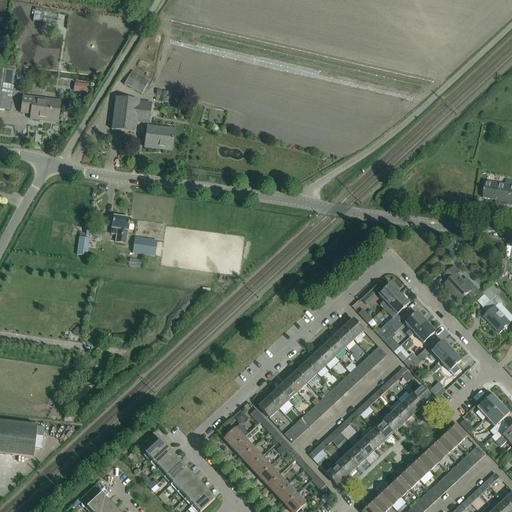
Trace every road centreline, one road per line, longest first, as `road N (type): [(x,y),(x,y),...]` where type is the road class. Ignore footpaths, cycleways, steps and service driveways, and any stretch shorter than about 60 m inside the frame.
road 1 (residential): [(238,507),(190,455),(191,442),(382,265),(397,264)]
road 2 (unclassified): [(297,203),(416,114),(511,26)]
road 3 (unclassified): [(297,203),(57,167)]
road 4 (unclassified): [(511,236),(297,203)]
road 5 (unclassified): [(57,167),(159,0)]
road 6 (residential): [(493,368),(397,264)]
